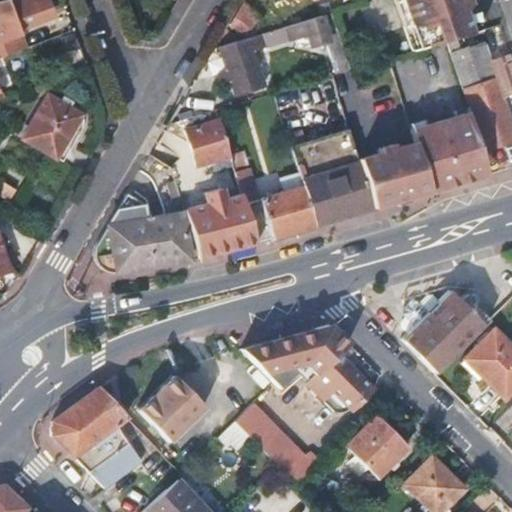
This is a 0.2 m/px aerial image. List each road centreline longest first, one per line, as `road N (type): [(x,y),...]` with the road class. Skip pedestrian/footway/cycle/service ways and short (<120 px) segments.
road 1 (secondary): [(469,216),(202,289),(43,319)]
road 2 (secondary): [(50,380),(151,333),(332,284)]
road 3 (residential): [(511,479),(343,309),(332,284)]
road 4 (unclassified): [(43,319),(56,259),(140,118)]
road 5 (secondary): [(332,284),(511,233)]
road 6 (secondary): [(469,216),(421,243),(338,266),(332,284)]
road 7 (unclassified): [(140,118),(211,0)]
road 8 (unclassified): [(98,0),(140,118)]
